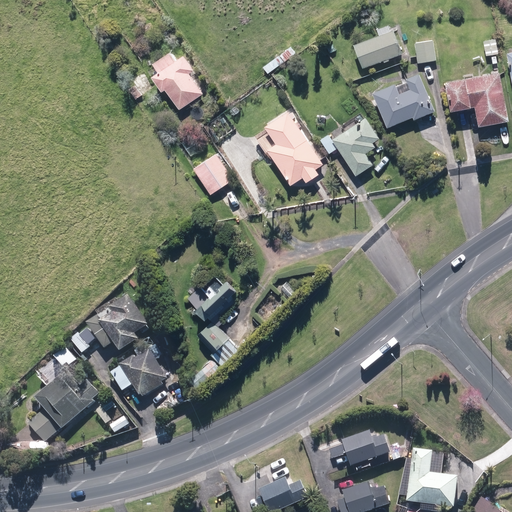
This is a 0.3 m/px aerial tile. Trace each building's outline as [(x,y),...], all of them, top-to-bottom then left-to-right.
[(396,26),(357,40),(365,62),(403,48),(396,26)] [(435,37),(417,38),(419,57),(436,56),(435,37)] [(489,56),(491,65),(498,63),(496,55),(498,54),(495,43),(482,45),(484,57),(489,56)] [(177,56),(172,48),(157,59),(162,67),(156,72),(165,86),(168,84),(183,104),(205,88),(195,74),(196,66),(185,51),(177,56)] [(295,53),(290,48),(262,69),(267,75),(295,53)] [(509,117),(502,66),(450,74),(454,104),(478,100),(481,121),(509,117)] [(389,122),(435,105),(424,74),(413,77),(416,86),(401,91),(398,83),(377,91),(389,122)] [(325,159),(291,105),(268,119),(279,137),(270,143),(293,179),(304,172),(307,177),(322,168),(319,163),(325,159)] [(236,127),(225,114),(204,130),(214,144),(236,127)] [(382,136),(368,114),(335,135),(332,130),(323,136),(330,147),(339,141),(358,171),(374,161),(372,148),(382,136)] [(511,139),(509,126),(498,128),(502,146),(511,144),(511,139)] [(235,175),(219,150),(196,164),(213,189),(235,175)] [(243,291),(227,276),(223,279),(215,272),(204,284),(212,291),(209,294),(200,286),(191,296),(199,304),(196,307),(208,318),(211,315),(213,317),(205,326),(228,347),(243,332),(223,313),(243,291)] [(151,326),(132,289),(131,287),(97,307),(99,311),(87,318),(108,347),(117,341),(122,349),(108,357),(125,387),(135,382),(146,393),(173,369),(156,335),(149,338),(144,329),(151,326)] [(77,334),(70,341),(82,355),(90,348),(77,334)] [(91,397),(66,368),(37,392),(48,405),(31,420),(45,437),(91,397)] [(116,407),(110,400),(95,413),(105,425),(111,420),(106,415),(116,407)] [(129,424),(123,416),(108,427),(114,435),(129,424)] [(349,450),(354,459),(391,445),(386,433),(374,435),(371,427),(346,436),(347,444),(330,447),(332,452),(349,450)] [(414,444),(409,497),(455,502),(458,470),(434,468),(436,446),(414,444)] [(256,494),(264,511),(309,491),(303,477),(289,484),(285,475),(261,486),(264,491),(256,494)] [(351,511),(353,511),(352,511),(357,511),(390,500),(384,483),(372,487),(370,481),(345,490),(347,495),(340,497),(345,511),(351,511)] [(497,511),(500,509),(477,495),(469,510),(472,511),(497,511)]
